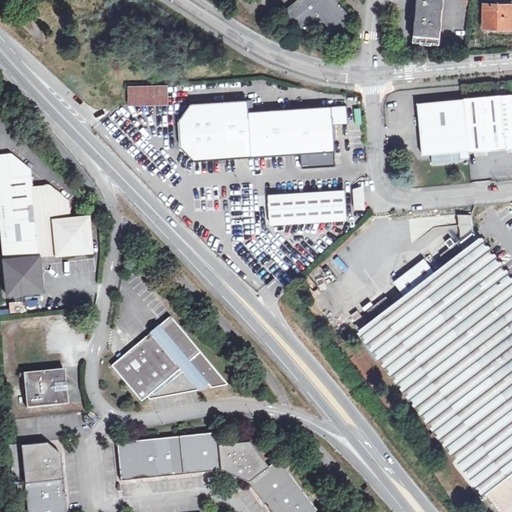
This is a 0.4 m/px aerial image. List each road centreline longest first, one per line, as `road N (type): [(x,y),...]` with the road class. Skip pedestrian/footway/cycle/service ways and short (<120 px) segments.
road 1 (unclassified): [(61,116),(113,210),(92,360),(99,406),(130,421),(222,407),(295,415)]
road 2 (residential): [(371,76),(385,196),(511,191)]
road 3 (secondary): [(373,443),(208,268)]
road 4 (secondary): [(208,268),(61,116)]
road 5 (secondary): [(208,268),(344,429)]
road 6 (unclassified): [(184,0),(259,47),(324,72),(371,76)]
road 7 (unknown): [(186,181),(168,142),(180,102),(262,95)]
road 8 (unclassified): [(295,415),(346,451),(403,511)]
road 9 (unclassified): [(371,76),(511,64)]
road 10 (unknown): [(379,171),(243,170)]
